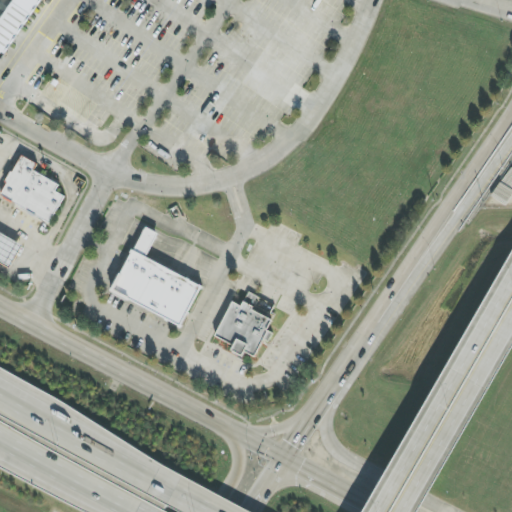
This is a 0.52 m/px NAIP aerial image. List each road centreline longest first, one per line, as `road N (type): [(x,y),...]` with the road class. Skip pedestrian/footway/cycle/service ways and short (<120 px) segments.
road 1 (primary): [(282,459),(28,323)]
road 2 (motorway): [(511,278),(379,511)]
road 3 (secondary): [(413,260),(282,459)]
road 4 (secondary): [(355,347),(329,413),(329,443),(445,511)]
road 5 (motorway): [(405,511),(511,325)]
road 6 (motorway): [(176,493),(0,395)]
road 7 (secondary): [(511,107),(413,260)]
road 8 (motorway): [(511,136),(459,213),(413,260)]
road 9 (motorway): [(0,439),(132,511)]
